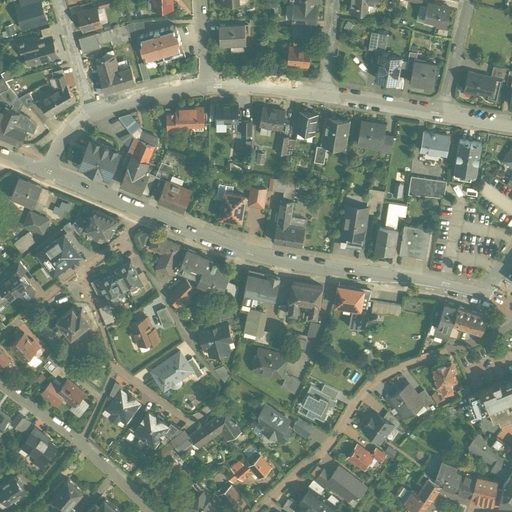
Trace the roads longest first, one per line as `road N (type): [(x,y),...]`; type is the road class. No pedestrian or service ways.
road 1 (residential): [(482,293),(259,258),(139,212)]
road 2 (residential): [(511,325),(381,375),(328,446),(255,511)]
road 3 (residential): [(0,382),(79,439),(157,511)]
road 4 (residential): [(78,272),(114,366),(185,420)]
road 5 (residential): [(128,233),(222,385)]
road 6 (residential): [(442,117),(323,96)]
